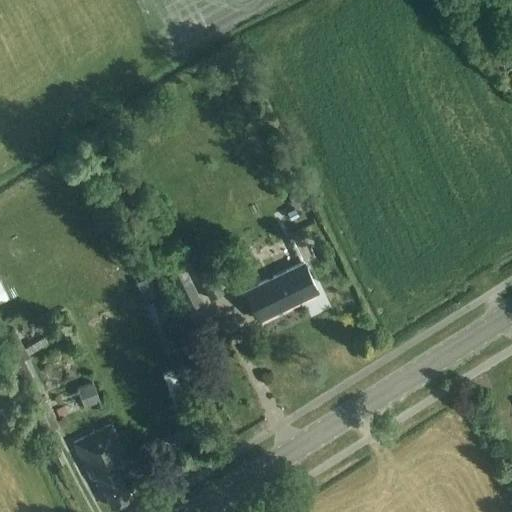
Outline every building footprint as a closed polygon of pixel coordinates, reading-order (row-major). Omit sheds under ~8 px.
[(294,208),(286,212),(290,219),(297,215),(294,208)] [(246,281),(263,272),(250,248),(233,258),(246,281)] [(189,260),(194,272),(206,266),(200,255),(189,260)] [(303,261),(244,290),(259,319),(317,289),(303,261)] [(0,284),(2,289),(13,283),(5,268),(0,270),(0,284)] [(220,294),(209,268),(194,275),(206,301),(220,294)] [(152,323),(164,319),(155,290),(143,294),(152,323)] [(56,420),(46,399),(43,399),(22,359),(29,357),(27,354),(46,343),(43,337),(24,348),(14,330),(0,335),(0,336),(42,433),(66,423),(64,417),(56,420)] [(74,390),(82,409),(98,402),(90,384),(74,390)] [(188,423),(179,419),(172,435),(181,439),(188,423)] [(111,507),(131,496),(116,467),(129,460),(111,425),(74,445),(92,481),(96,479),(111,507)]
